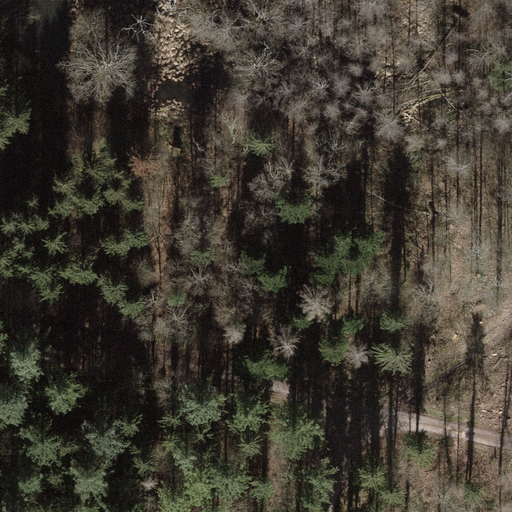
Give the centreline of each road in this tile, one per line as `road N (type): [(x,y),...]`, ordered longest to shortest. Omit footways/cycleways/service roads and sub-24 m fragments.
road 1 (track): [(0,315),(511,446)]
road 2 (track): [(333,511),(386,414),(511,292)]
